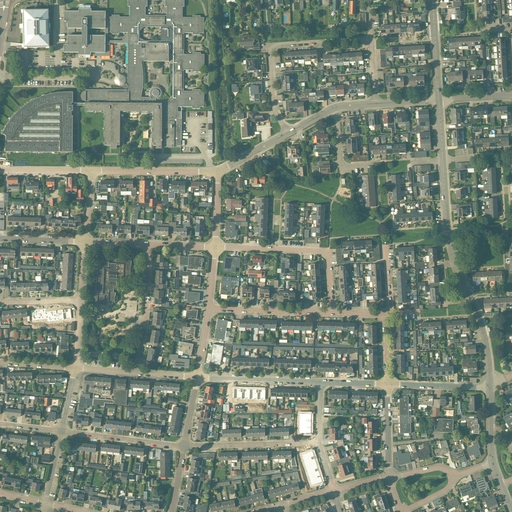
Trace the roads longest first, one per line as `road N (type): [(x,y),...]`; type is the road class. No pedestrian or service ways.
road 1 (tertiary): [(489,386),(479,317),(448,235),(439,99)]
road 2 (residential): [(288,133),(273,100),(269,46),(369,38)]
road 3 (residential): [(332,313),(326,253),(215,247)]
road 4 (residential): [(318,442),(184,446)]
road 5 (residential): [(136,372),(148,244)]
road 6 (unclassified): [(217,171),(91,171)]
road 7 (residential): [(184,446),(60,431)]
road 8 (residential): [(332,313),(208,309)]
road 9 (residential): [(319,382),(197,377)]
